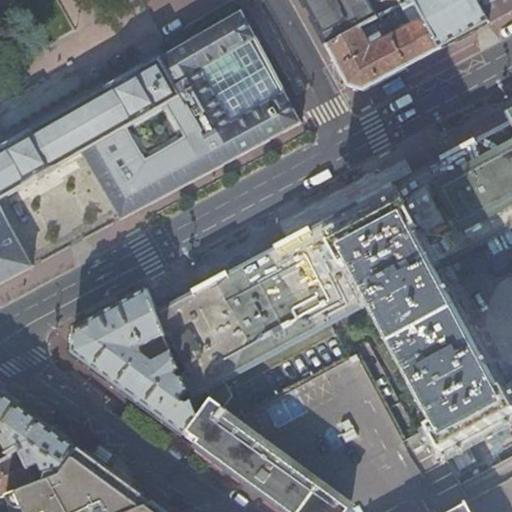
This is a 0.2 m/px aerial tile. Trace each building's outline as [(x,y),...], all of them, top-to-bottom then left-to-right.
[(398,0),(301,0),(328,49),(373,24),(391,14),(403,7),(398,0)] [(412,0),(414,2),(441,51),(451,46),(478,31),(489,25),(474,0),(412,0)] [(511,0),(474,0),(489,25),(511,14),(511,13),(511,0)] [(441,51),(414,2),(403,7),(391,14),(393,19),(398,17),(400,19),(409,19),(414,29),(384,45),(373,24),(328,49),(350,88),(364,93),(374,87),(425,60),(441,51)] [(222,169),(221,168),(241,157),(258,148),(301,125),(287,101),(255,40),(242,16),(173,56),(155,66),(132,79),(48,126),(26,139),(0,154),(0,286),(33,268),(0,209),(0,202),(47,176),(69,164),(84,155),(122,221),(152,205),(152,206),(191,185),(222,169)] [(400,77),(382,87),(387,96),(405,87),(400,77)] [(188,394),(193,405),(199,419),(212,401),(224,410),(232,397),(225,382),(373,303),(438,424),(428,429),(442,453),(511,415),(511,403),(504,389),(496,393),(430,272),(461,255),(511,227),(511,125),(488,138),(445,161),(430,169),(417,176),(408,181),(357,208),(184,300),(158,314),(156,315),(166,338),(173,356),(179,371),(183,381),(188,394)] [(156,315),(147,292),(135,299),(129,302),(111,311),(74,330),(72,344),(71,355),(134,401),(186,439),(199,421),(193,405),(189,408),(181,402),(185,394),(188,394),(183,381),(181,384),(174,377),(177,372),(179,371),(173,356),(156,368),(144,360),(140,357),(141,354),(140,352),(143,350),(166,338),(156,315)] [(199,421),(186,439),(265,497),(285,511),(511,511),(511,415),(442,453),(428,429),(406,441),(358,352),(235,418),(224,410),(212,401),(199,419),(199,421)] [(181,384),(183,381),(179,371),(177,372),(174,377),(181,384)] [(59,478),(78,452),(57,437),(40,424),(23,411),(7,399),(0,394),(0,443),(5,452),(9,458),(19,452),(28,471),(39,467),(46,482),(47,482),(59,478)] [(100,445),(94,454),(107,463),(113,455),(100,445)] [(0,454),(3,461),(9,458),(5,452),(0,454)] [(0,498),(1,499),(6,497),(16,493),(34,487),(28,471),(19,452),(9,458),(3,461),(0,463),(0,498)] [(138,511),(153,506),(125,486),(123,485),(115,479),(112,477),(110,475),(78,452),(59,478),(47,482),(46,482),(34,487),(16,493),(23,510),(24,511),(138,511)] [(16,493),(6,497),(9,505),(12,509),(15,510),(20,511),(23,510),(16,493)]
